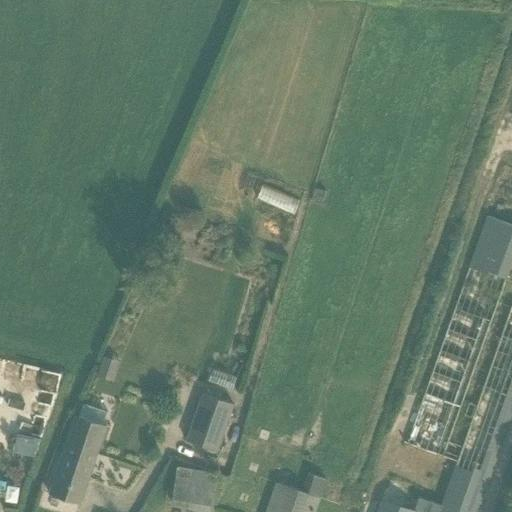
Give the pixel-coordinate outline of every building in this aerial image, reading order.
[(383,500),(379,511),(476,511),(511,409),(511,306),(509,305),(474,406),(467,404),(463,415),(470,417),(460,446),(449,442),(461,407),(507,277),(511,262),(511,226),(486,217),(469,264),(424,393),(407,441),(405,440),(404,442),(442,456),(440,463),(455,469),(441,506),(418,498),(414,511),(383,500)] [(201,393),(184,440),(217,452),(233,404),(201,393)] [(78,416),(75,415),(48,494),(79,504),(106,426),(102,425),(107,411),(82,403),(78,416)] [(176,468),(170,504),(211,511),(217,475),(176,468)] [(301,491),(277,483),(266,511),(314,511),(319,497),(325,479),(307,473),(301,491)]
